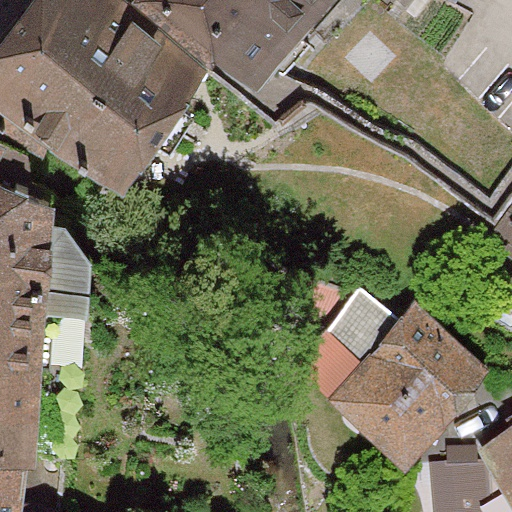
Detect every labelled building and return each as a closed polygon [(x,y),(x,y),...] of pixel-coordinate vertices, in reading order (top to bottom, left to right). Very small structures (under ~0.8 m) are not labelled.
[(0,85),(41,112),(113,174),(208,52),(139,0),(31,0),(0,40),(0,85)] [(175,0),(259,72),(321,0),(175,0)] [(41,112),(0,111),(0,500),(29,502),(41,112)] [(334,388),(402,454),(484,370),(417,304),(334,388)] [(511,492),(511,446),(491,460),(511,492)] [(392,511),(492,511),(492,473),(393,473),(392,511)]
